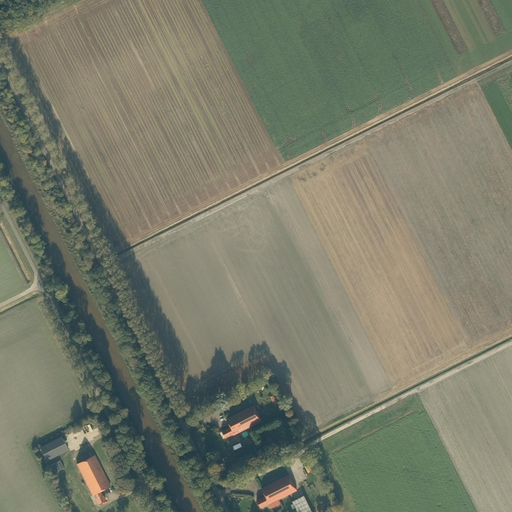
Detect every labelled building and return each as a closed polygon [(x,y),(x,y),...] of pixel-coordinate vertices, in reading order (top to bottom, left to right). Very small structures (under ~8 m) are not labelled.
[(260,386),(262,391),(272,386),(270,381),(260,386)] [(278,404),(277,402),(274,396),(269,398),(272,404),(273,406),(278,404)] [(234,435),(262,421),(254,406),(227,419),(231,428),(222,432),(225,439),(233,435),(234,435)] [(68,451),(61,437),(39,448),(46,461),(68,451)] [(93,495),(97,504),(105,500),(103,497),(100,491),(110,486),(94,456),(76,465),(92,496),(93,495)] [(266,497),(257,501),(260,508),(268,504),(270,509),(280,504),(278,500),(297,491),(289,475),(262,489),(266,497)] [(311,511),(304,496),(292,502),(293,504),(295,508),(297,511),(311,511)]
